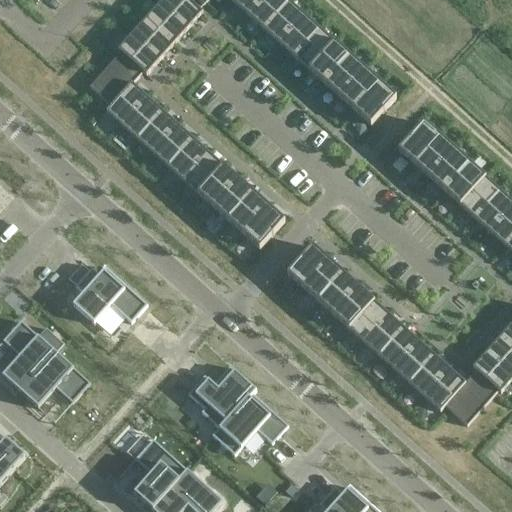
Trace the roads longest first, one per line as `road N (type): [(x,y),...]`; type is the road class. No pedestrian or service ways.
road 1 (tertiary): [(439,511),(222,318)]
road 2 (track): [(511,157),(335,0)]
road 3 (tertiary): [(222,318),(83,194)]
road 4 (residential): [(340,188),(222,318)]
road 5 (residential): [(340,188),(216,77)]
road 6 (residential): [(0,402),(121,511)]
road 7 (residential): [(447,284),(340,188)]
road 8 (residential): [(83,194),(0,284)]
